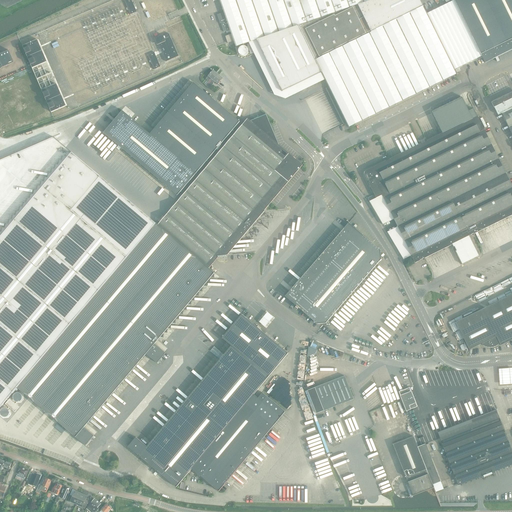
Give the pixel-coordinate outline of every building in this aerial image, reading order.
[(137,12),(135,9),(131,0),(124,0),(130,15),(137,12)] [(219,0),(221,6),(224,13),(218,15),(224,32),(230,30),(231,34),(225,37),(227,42),(228,43),(234,41),(235,43),(236,47),(248,43),(255,40),(256,40),(299,25),(357,5),(372,0),(219,0)] [(299,25),(256,40),(282,92),(321,72),(322,73),(349,128),(456,75),(455,72),(447,56),(445,52),(445,51),(439,38),(437,34),(427,14),(423,7),(424,6),(420,0),(372,0),(357,5),(299,25)] [(511,0),(455,0),(454,1),(485,64),(511,50),(511,0)] [(437,9),(427,14),(437,34),(439,38),(445,51),(445,52),(447,56),(455,72),(456,71),(464,67),(482,59),(478,50),(454,1),(437,9)] [(179,56),(169,34),(156,39),(166,62),(179,56)] [(22,46),(32,68),(47,62),(37,40),(22,46)] [(0,68),(17,61),(12,49),(0,53),(0,68)] [(154,52),(148,55),(154,70),(160,67),(154,52)] [(206,86),(207,87),(217,75),(212,71),(208,76),(211,79),(206,86)] [(223,79),(217,75),(207,87),(209,89),(215,82),(218,85),(223,79)] [(170,189),(177,195),(240,122),(193,83),(151,134),(142,126),(122,111),(104,133),(123,149),(170,189)] [(66,106),(62,96),(56,84),(42,90),(51,113),(66,106)] [(462,97),(432,112),(442,133),(441,134),(445,141),(455,161),(454,162),(469,191),(451,200),(469,236),(474,233),(474,234),(511,215),(511,186),(477,115),(474,109),(469,111),(462,97)] [(511,98),(494,107),(498,115),(501,113),(511,134),(511,98)] [(239,128),(157,224),(209,268),(217,258),(226,257),(226,255),(227,255),(264,211),(264,210),(302,165),(279,145),(266,115),(250,121),(247,119),(239,128)] [(364,173),(364,174),(365,175),(368,181),(376,197),(376,198),(370,201),(383,224),(393,219),(397,226),(387,231),(402,258),(411,254),(411,255),(415,262),(424,258),(452,245),(453,247),(454,246),(456,250),(455,251),(462,264),(479,256),(469,236),(451,200),(469,191),(454,162),(455,161),(445,141),(441,134),(427,141),(420,145),(419,144),(389,159),(390,159),(373,168),(372,167),(366,170),(366,171),(365,171),(365,172),(365,173),(364,173)] [(0,407),(17,387),(16,387),(26,375),(155,223),(154,222),(54,137),(0,160),(0,407)] [(26,375),(16,387),(17,387),(18,388),(86,445),(94,436),(84,427),(146,354),(157,363),(166,353),(155,344),(214,273),(209,268),(157,224),(155,223),(26,375)] [(285,296),(317,324),(326,323),(381,259),(380,251),(348,223),(285,296)] [(511,294),(455,322),(469,350),(481,344),(482,345),(484,346),(487,347),(490,348),(493,347),(496,346),(498,344),(499,343),(500,346),(511,339),(511,294)] [(268,312),(259,321),(265,326),(274,317),(268,312)] [(136,437),(128,447),(176,487),(192,469),(206,480),(205,481),(209,484),(210,484),(219,491),(285,412),(262,393),(258,398),(254,394),(288,353),(242,314),(222,338),(231,346),(220,359),(154,438),(147,446),(136,437)] [(511,366),(498,367),(499,384),(511,383),(511,366)] [(316,414),(323,411),(353,399),(352,397),(354,396),(351,389),(349,390),(344,376),(307,391),(316,414)] [(406,412),(417,407),(409,388),(398,392),(406,412)] [(9,399),(5,404),(15,412),(19,407),(9,399)] [(511,451),(496,410),(438,433),(458,485),(511,464),(511,451)] [(54,427),(62,433),(65,429),(58,423),(54,427)] [(413,436),(393,444),(413,495),(433,488),(433,487),(432,485),(421,457),(429,453),(425,444),(417,447),(413,436)] [(11,464),(5,462),(2,469),(9,471),(11,464)] [(28,471),(20,468),(17,473),(16,476),(15,480),(22,483),(21,486),(24,488),(26,483),(23,482),(24,480),(28,471)] [(39,481),(41,476),(35,474),(35,475),(32,474),(30,479),(30,480),(29,483),(31,484),(32,482),(34,483),(34,484),(33,483),(32,485),(35,486),(36,484),(38,484),(40,481),(39,481)] [(39,484),(36,492),(40,493),(41,491),(46,493),(48,489),(52,481),(46,478),(42,485),(39,484)] [(58,495),(58,496),(59,494),(63,487),(61,486),(61,485),(60,484),(59,485),(56,484),(54,488),(53,487),(51,492),(55,494),(55,495),(57,496),(58,495)] [(59,494),(58,496),(55,504),(57,504),(58,504),(60,499),(62,500),(62,498),(66,500),(67,497),(71,489),(65,486),(61,495),(59,494)] [(70,502),(76,505),(81,493),(78,491),(77,492),(75,491),(73,497),(70,495),(67,501),(70,502)] [(85,495),(81,493),(76,505),(82,507),(85,509),(87,503),(87,502),(87,503),(85,502),(87,496),(85,495)] [(87,509),(89,511),(96,511),(98,511),(97,511),(98,510),(97,509),(100,505),(94,500),(87,509)]
